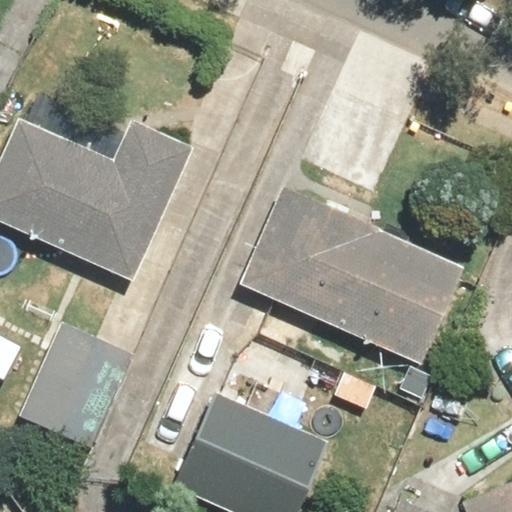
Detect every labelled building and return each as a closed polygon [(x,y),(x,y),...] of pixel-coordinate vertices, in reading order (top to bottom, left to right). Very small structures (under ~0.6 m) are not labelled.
[(12,123),(0,149),(0,229),(122,285),(183,152),(122,125),(104,165),(12,123)] [(275,189),(232,289),(413,367),(456,266),(275,189)] [(136,354),(69,323),(26,415),(94,446),(136,354)] [(308,511),(337,443),(224,396),(184,493),(229,511),(308,511)] [(511,511),(511,483),(452,507),(453,511),(511,511)] [(436,511),(437,510),(398,498),(393,511),(436,511)]
